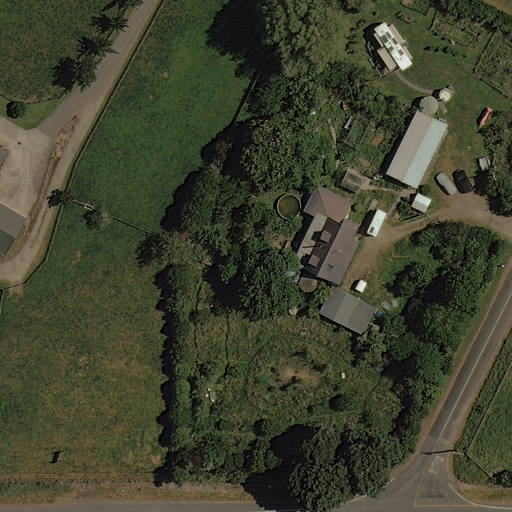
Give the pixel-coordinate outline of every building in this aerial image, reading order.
[(447,126),(416,111),(386,174),(416,189),(447,126)] [(25,220),(0,206),(0,178),(1,177),(0,176),(0,168),(10,151),(0,145),(0,251),(5,255),(25,220)] [(291,263),(339,286),(360,244),(351,240),(357,227),(343,220),(351,203),(316,186),(304,210),(314,215),(291,263)] [(301,212),(302,208),(302,204),(300,200),(297,197),(294,195),(290,194),(286,195),(282,196),(279,199),(277,203),(276,207),(276,211),(278,214),(281,218),(285,220),(289,220),(293,220),(296,218),(299,215),(301,212)] [(431,202),(416,194),(409,208),(424,216),(431,202)] [(374,309),(331,289),(319,314),(362,335),(374,309)] [(114,416),(114,389),(52,387),(51,415),(114,416)]
